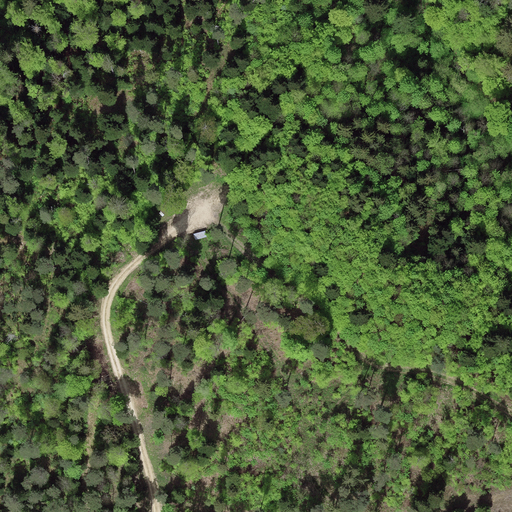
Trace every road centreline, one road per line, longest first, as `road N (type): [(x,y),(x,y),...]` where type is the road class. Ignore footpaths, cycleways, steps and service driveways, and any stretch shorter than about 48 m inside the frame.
road 1 (track): [(198,207),(345,341),(372,358),(448,376),(511,412)]
road 2 (track): [(156,511),(124,382),(103,335),(112,294),(134,261),(198,207)]
